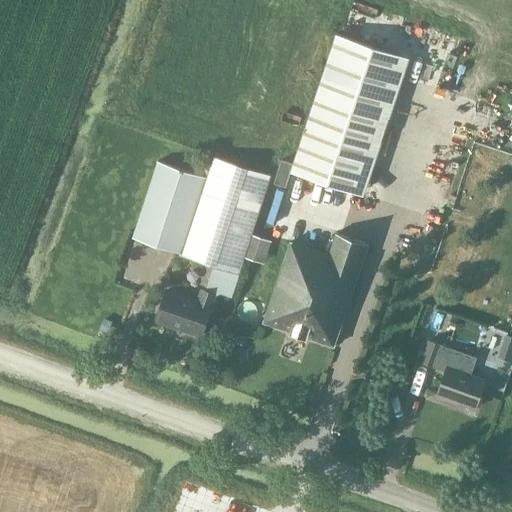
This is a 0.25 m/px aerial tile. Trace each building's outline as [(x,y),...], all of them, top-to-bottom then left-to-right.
[(291,172),(364,196),(408,60),(335,37),(291,172)] [(180,255),(238,274),(271,174),(213,155),(206,176),(157,160),(132,236),(181,253),(180,255)] [(263,321),(334,345),(368,243),(336,232),(329,253),(290,240),(263,321)] [(166,290),(156,320),(201,336),(215,295),(205,291),(201,290),(198,301),(166,290)] [(110,322),(104,320),(101,328),(107,330),(110,322)] [(421,360),(434,365),(441,344),(428,339),(421,360)] [(441,344),(434,365),(446,369),(437,395),(474,408),(485,378),(471,373),(477,356),(441,344)]
